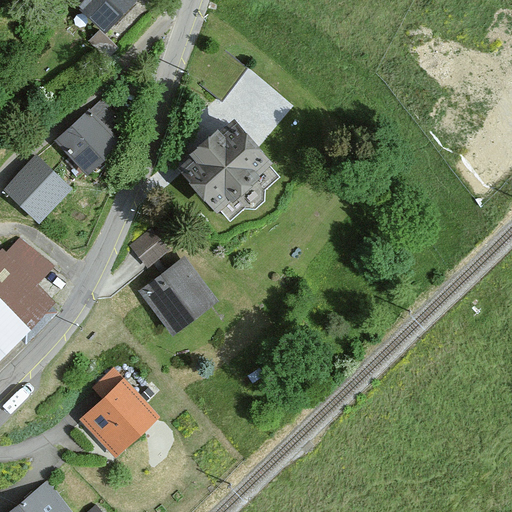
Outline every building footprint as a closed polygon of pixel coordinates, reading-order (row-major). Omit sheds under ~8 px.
[(141,0),(68,0),(113,38),(143,2),(141,0)] [(93,111),(117,125),(125,111),(102,96),(93,111)] [(88,116),(59,141),(91,177),(120,151),(88,116)] [(225,125),(175,171),(218,216),(267,170),(225,125)] [(35,160),(7,191),(40,221),(68,190),(35,160)] [(152,231),(133,246),(148,265),(167,250),(152,231)] [(7,239),(0,246),(0,346),(57,283),(7,239)] [(185,261),(142,292),(173,333),(215,302),(185,261)] [(108,398),(84,420),(116,455),(156,417),(113,371),(97,386),(108,398)] [(69,511),(48,485),(13,511),(69,511)]
